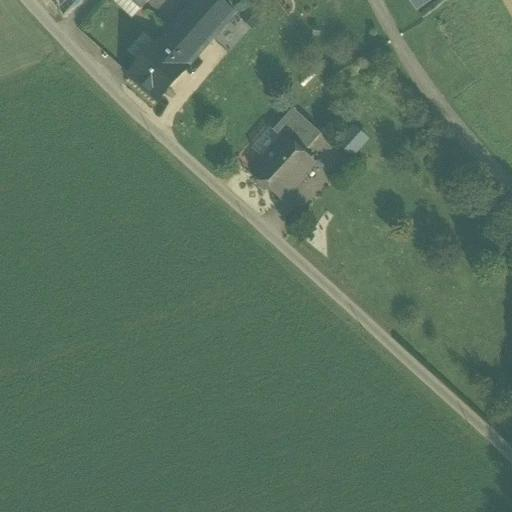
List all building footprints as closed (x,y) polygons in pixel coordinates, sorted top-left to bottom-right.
[(117,0),(114,4),(131,21),(150,0),(117,0)] [(217,0),(198,0),(159,45),(186,69),(234,14),(217,0)] [(186,69),(159,45),(158,44),(129,77),(158,102),(186,69)] [(282,123),(286,127),(298,115),(293,110),(282,123)] [(321,136),(298,115),(286,127),(310,148),(321,136)] [(303,156),(310,148),(286,127),(282,123),(273,132),(283,141),(284,139),(303,156)] [(338,141),(356,156),(371,138),(354,123),(338,141)] [(251,150),(264,161),(283,141),(273,132),(270,129),(251,150)] [(303,156),(284,139),(283,141),(264,161),(252,175),(256,178),(255,184),(264,192),(270,191),(282,201),(314,166),(303,156)]
